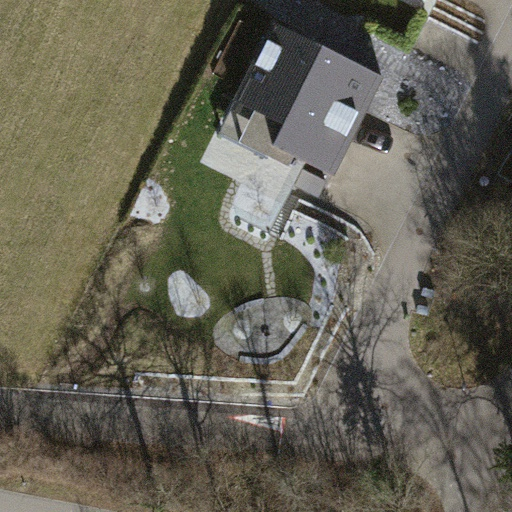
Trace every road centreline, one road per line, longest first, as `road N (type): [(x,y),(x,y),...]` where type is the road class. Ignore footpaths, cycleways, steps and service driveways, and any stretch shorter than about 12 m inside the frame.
road 1 (residential): [(336,419),(511,55)]
road 2 (residential): [(465,511),(472,424),(511,395)]
